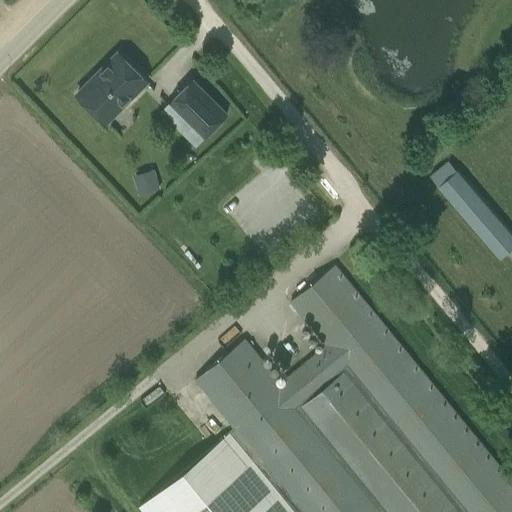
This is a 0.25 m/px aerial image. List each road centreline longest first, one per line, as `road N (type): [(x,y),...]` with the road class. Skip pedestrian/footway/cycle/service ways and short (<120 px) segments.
road 1 (track): [(193,0),(511,384)]
road 2 (track): [(367,211),(0,511)]
